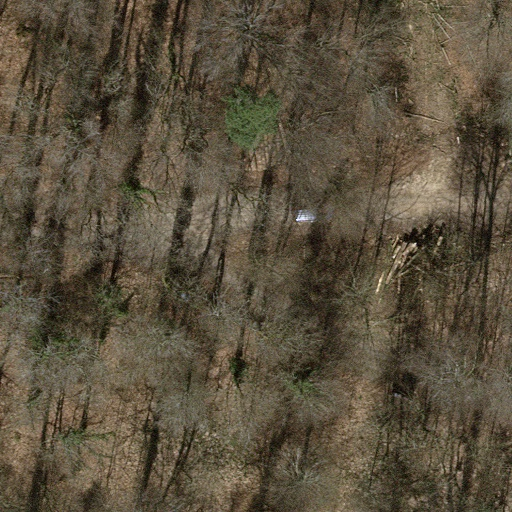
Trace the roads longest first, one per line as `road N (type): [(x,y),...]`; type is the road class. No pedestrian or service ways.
road 1 (track): [(0,217),(511,190)]
road 2 (track): [(511,397),(332,328),(97,213)]
